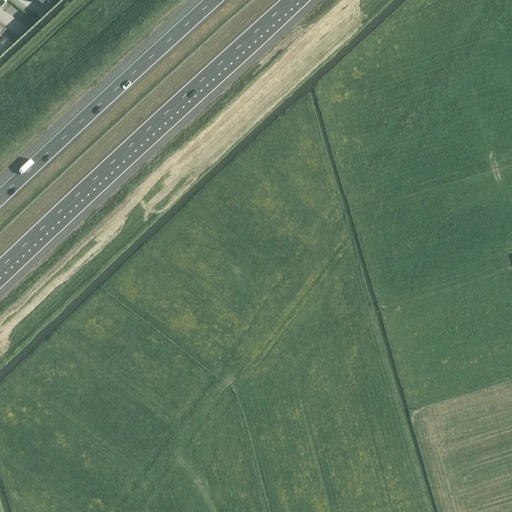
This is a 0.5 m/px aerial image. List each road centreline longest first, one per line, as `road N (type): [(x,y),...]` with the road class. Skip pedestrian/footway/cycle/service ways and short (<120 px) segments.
road 1 (motorway): [(0,268),(291,0)]
road 2 (motorway): [(213,0),(0,198)]
